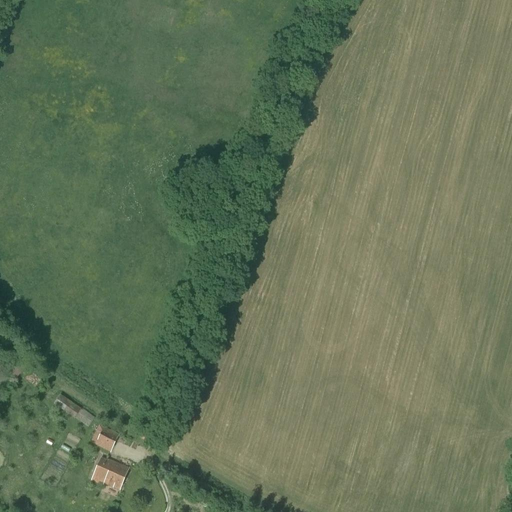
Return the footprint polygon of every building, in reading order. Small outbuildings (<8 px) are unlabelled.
[(6,369),(17,379),(26,368),(15,359),(6,369)] [(61,395),(53,405),(74,420),(81,409),(61,395)] [(90,443),(110,453),(119,435),(99,425),(90,443)] [(74,447),(79,440),(70,434),(66,441),(74,447)] [(103,485),(119,491),(129,468),(108,459),(108,461),(101,458),(91,481),(102,486),(103,485)]
